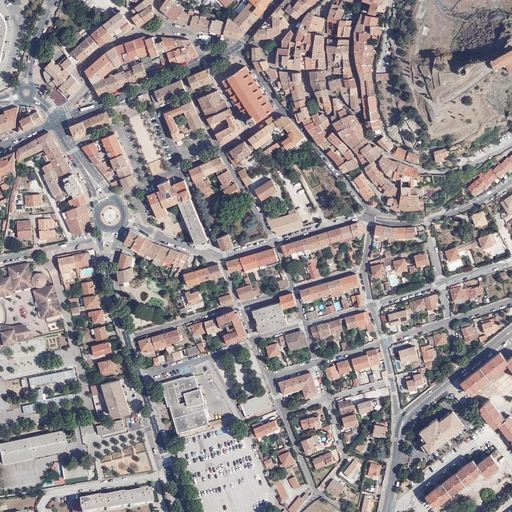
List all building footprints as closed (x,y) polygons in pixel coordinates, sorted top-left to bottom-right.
[(165,0),(160,7),(166,13),(172,4),(173,2),(170,0),(165,0)] [(249,0),(249,1),(250,2),(256,7),(253,10),(256,13),(264,5),(264,3),(266,0),(249,0)] [(271,0),(266,0),(264,3),(264,5),(256,13),(259,16),(272,1),(271,0)] [(286,9),(290,4),(285,0),(284,0),(281,4),(286,9)] [(302,13),(307,8),(297,0),(295,3),(293,6),(302,13)] [(378,9),(379,0),(366,0),(372,2),(369,11),(376,14),(378,9)] [(387,0),(379,0),(378,9),(385,10),(387,0)] [(148,6),(144,1),(133,9),(135,12),(138,10),(140,12),(148,6)] [(243,28),(256,13),(253,10),(256,7),(250,2),(233,20),(243,28)] [(166,13),(176,20),(183,10),(172,4),(166,13)] [(282,15),(286,10),(286,9),(281,4),(276,10),(282,15)] [(296,17),(302,13),(293,6),(290,4),(286,9),(286,10),(292,14),(296,17)] [(339,6),(333,4),(331,8),(329,15),(342,18),(345,11),(338,9),(338,8),(339,6)] [(151,11),(148,6),(140,12),(147,20),(154,14),(151,11)] [(176,20),(191,24),(193,16),(195,10),(186,6),(185,8),(183,10),(176,20)] [(312,21),(313,15),(314,13),(316,10),(312,8),(311,12),(309,11),(305,16),(303,19),(312,21)] [(113,37),(118,34),(124,30),(121,26),(128,20),(119,10),(102,25),(103,25),(113,37)] [(191,24),(198,26),(202,12),(197,10),(195,17),(193,16),(191,24)] [(284,28),(288,24),(287,21),(286,19),(282,15),(276,10),(272,15),(272,17),(280,19),(280,28),(284,28)] [(0,58),(2,59),(4,50),(2,50),(6,28),(8,28),(9,26),(9,21),(8,17),(5,17),(0,11),(0,58)] [(147,20),(140,12),(132,18),(139,26),(142,24),(147,20)] [(198,26),(211,29),(213,19),(214,15),(202,12),(198,26)] [(246,30),(259,16),(256,13),(243,28),(246,30)] [(377,16),(366,14),(365,23),(372,25),(375,25),(377,16)] [(280,32),(280,28),(280,19),(272,17),(272,15),(267,19),(268,22),(273,20),(276,35),(280,32)] [(325,18),(313,15),(312,21),(317,23),(316,29),(323,30),(325,18)] [(236,36),(237,36),(243,28),(233,20),(230,18),(228,18),(227,23),(225,33),(236,36)] [(211,29),(225,33),(227,23),(213,19),(211,29)] [(274,36),(276,35),(273,20),(268,22),(267,19),(266,21),(269,37),(274,36)] [(317,23),(312,21),(303,19),(303,20),(301,19),(296,26),(300,27),(308,30),(312,31),(313,28),(316,29),(317,23)] [(124,30),(125,31),(127,31),(132,26),(128,20),(121,26),(124,30)] [(346,21),(342,20),(341,20),(340,22),(338,35),(343,35),(346,26),(352,26),(353,21),(347,20),(346,21)] [(261,38),(269,37),(266,21),(253,37),(261,38)] [(88,29),(101,46),(113,37),(103,25),(102,25),(97,30),(95,28),(93,25),(88,29)] [(375,25),(372,25),(371,30),(371,32),(380,33),(382,25),(375,25)] [(351,30),(352,26),(346,26),(343,35),(350,36),(351,30)] [(430,28),(424,26),(421,35),(427,37),(430,28)] [(240,37),(246,30),(243,28),(237,36),(240,37)] [(72,51),(81,62),(89,55),(80,44),(78,41),(76,39),(82,34),(80,32),(79,30),(73,35),(75,38),(73,40),(75,43),(78,46),(72,51)] [(283,39),(283,47),(289,49),(290,41),(289,40),(293,33),(291,30),(283,39)] [(303,41),(307,32),(299,30),(298,30),(296,40),(297,40),(303,41)] [(88,32),(86,31),(82,34),(76,39),(78,41),(88,32)] [(365,31),(356,31),(356,39),(364,41),(365,36),(365,31)] [(313,34),(307,32),(303,41),(307,41),(307,46),(311,46),(311,42),(313,34)] [(318,35),(313,34),(311,42),(324,43),(324,35),(318,35)] [(80,44),(89,55),(99,47),(90,35),(80,44)] [(145,36),(134,40),(140,56),(142,61),(143,63),(153,59),(146,39),(145,36)] [(154,36),(146,39),(153,59),(156,68),(157,71),(160,69),(165,67),(161,58),(160,53),(154,36)] [(168,52),(167,50),(164,41),(159,42),(157,36),(154,36),(160,53),(161,58),(165,67),(167,66),(172,64),(169,55),(168,52)] [(164,41),(167,50),(168,52),(182,47),(176,38),(163,37),(164,41)] [(189,39),(176,38),(182,47),(192,43),(189,39)] [(365,51),(364,45),(364,41),(356,39),(356,51),(365,51)] [(134,40),(126,43),(131,59),(134,58),(140,56),(134,40)] [(311,46),(307,46),(307,49),(312,50),(312,51),(324,51),(324,43),(311,42),(311,46)] [(126,43),(116,46),(122,62),(125,61),(131,59),(126,43)] [(192,43),(182,47),(184,54),(187,53),(190,58),(198,55),(192,43)] [(349,53),(349,45),(339,44),(338,46),(328,44),(328,51),(337,52),(349,53)] [(116,46),(107,52),(117,67),(120,72),(124,70),(122,64),(122,62),(116,46)] [(184,54),(182,47),(168,52),(169,55),(172,64),(176,63),(180,61),(186,59),(184,54)] [(255,62),(261,61),(259,47),(253,48),(253,49),(250,49),(251,61),(251,62),(255,62)] [(284,55),(289,56),(289,55),(289,49),(283,47),(279,47),(278,54),(284,55)] [(506,64),(511,71),(511,70),(511,48),(501,55),(493,59),(492,58),(491,59),(492,60),(490,61),(494,68),(495,68),(496,69),(497,69),(496,68),(504,63),(505,64),(506,64)] [(336,59),(337,52),(328,51),(329,64),(335,66),(336,59)] [(366,63),(366,57),(367,51),(365,51),(356,51),(357,61),(366,63)] [(107,52),(86,70),(94,83),(105,78),(104,75),(112,70),(117,67),(107,52)] [(52,61),(45,68),(50,72),(45,77),(52,83),(54,81),(57,84),(60,87),(59,88),(64,93),(68,90),(72,94),(81,84),(70,72),(77,66),(67,56),(57,65),(52,61)] [(156,68),(153,59),(143,63),(148,75),(151,73),(152,73),(151,70),(156,68)] [(350,65),(349,59),(336,59),(335,66),(334,71),(344,72),(344,66),(350,65)] [(125,63),(122,64),(124,70),(129,83),(133,81),(138,79),(133,65),(132,60),(125,63)] [(266,60),(261,61),(264,69),(266,69),(270,67),(266,60)] [(143,63),(142,61),(136,64),(133,65),(138,79),(142,77),(148,75),(143,63)] [(264,69),(261,61),(255,62),(259,71),(264,69)] [(371,71),(372,65),(366,63),(357,61),(359,71),(371,71)] [(223,80),(252,125),(274,110),(245,66),(223,80)] [(105,78),(111,90),(116,88),(121,86),(116,73),(120,72),(117,67),(112,70),(112,72),(109,73),(110,76),(105,78)] [(276,69),(270,67),(266,69),(273,79),(278,74),(277,70),(276,69)] [(45,68),(47,69),(45,72),(44,73),(44,74),(46,79),(48,83),(51,85),(52,84),(54,87),(57,84),(54,81),(52,83),(45,77),(50,72),(45,68)] [(207,69),(196,73),(200,85),(212,80),(207,69)] [(124,70),(120,72),(116,73),(121,86),(129,83),(124,70)] [(289,72),(280,70),(281,76),(282,78),(284,85),(285,88),(290,84),(290,80),(289,72)] [(312,82),(325,80),(324,70),(310,71),(311,82),(312,82)] [(372,77),(371,71),(359,71),(361,79),(372,77)] [(200,85),(196,73),(188,76),(193,88),(200,85)] [(354,76),(353,77),(348,77),(352,88),(357,86),(354,76)] [(375,95),(372,77),(361,79),(363,93),(368,94),(375,95)] [(105,78),(94,83),(101,95),(111,90),(105,78)] [(345,78),(344,78),(342,78),(340,78),(330,81),(331,85),(333,91),(337,88),(336,85),(346,80),(345,78)] [(401,121),(392,78),(388,78),(382,79),(379,79),(376,80),(380,96),(378,97),(379,103),(382,118),(385,131),(399,129),(397,122),(401,121)] [(294,80),(290,80),(290,84),(294,82),(296,87),(302,85),(301,79),(294,80)] [(160,88),(155,91),(160,102),(186,91),(181,80),(179,81),(175,82),(160,88)] [(326,88),(325,80),(312,82),(315,90),(326,88)] [(349,91),(349,89),(346,80),(336,85),(337,88),(337,91),(341,89),(343,93),(349,91)] [(294,82),(290,84),(293,93),(304,91),(302,85),(296,87),(294,82)] [(359,101),(357,86),(352,88),(349,89),(349,91),(353,101),(351,102),(352,106),(352,107),(354,107),(357,111),(361,108),(359,104),(359,101)] [(328,94),(326,88),(315,90),(318,96),(328,94)] [(223,101),(223,100),(218,90),(199,98),(204,109),(223,101)] [(306,98),(304,91),(293,93),(294,99),(295,101),(306,98)] [(349,103),(351,102),(353,101),(349,91),(343,93),(343,94),(349,103)] [(330,100),(328,94),(318,96),(320,105),(323,108),(326,107),(324,102),(330,100)] [(376,109),(375,95),(368,94),(370,109),(376,109)] [(335,111),(343,108),(340,102),(337,97),(333,98),(335,111)] [(307,105),(306,98),(295,101),(293,102),(294,108),(307,105)] [(225,100),(223,100),(223,101),(204,109),(207,117),(229,108),(225,100)] [(192,101),(182,105),(185,111),(187,116),(197,112),(192,101)] [(30,115),(35,124),(43,120),(34,105),(27,105),(28,111),(30,115)] [(164,112),(172,133),(179,130),(173,116),(185,111),(182,105),(164,112)] [(308,107),(307,105),(294,108),(296,113),(308,107)] [(17,107),(4,111),(5,113),(0,115),(0,132),(15,126),(17,107)] [(309,112),(308,107),(296,113),(298,121),(302,119),(310,115),(309,112)] [(230,108),(229,108),(207,117),(213,127),(216,125),(214,122),(227,117),(234,114),(230,108)] [(344,108),(343,108),(335,111),(336,115),(332,115),(333,122),(342,117),(348,115),(344,108)] [(19,116),(19,121),(20,121),(30,115),(28,111),(25,113),(19,116)] [(107,111),(83,121),(88,133),(112,123),(107,111)] [(200,120),(197,112),(187,116),(192,130),(203,125),(200,120)] [(319,113),(312,114),(316,118),(319,123),(321,121),(323,120),(320,115),(319,113)] [(242,127),(234,114),(227,117),(229,120),(229,121),(230,124),(229,127),(216,133),(222,143),(242,131),(242,127)] [(312,114),(310,115),(302,119),(306,124),(316,118),(312,114)] [(20,121),(25,130),(29,128),(35,124),(30,115),(20,121)] [(284,126),(292,121),(288,117),(283,115),(275,120),(272,116),(265,120),(269,125),(272,129),(273,128),(278,125),(281,129),(284,126)] [(328,117),(323,120),(321,121),(325,127),(330,123),(328,117)] [(342,117),(333,122),(343,136),(343,135),(350,131),(345,122),(342,117)] [(358,117),(357,117),(345,122),(350,131),(361,122),(358,117)] [(316,118),(306,124),(309,129),(319,123),(316,118)] [(380,118),(378,118),(372,119),(372,124),(374,131),(376,136),(380,135),(378,129),(377,125),(381,125),(380,118)] [(88,133),(83,121),(71,126),(76,138),(88,133)] [(289,132),(297,127),(292,121),(284,126),(289,132)] [(321,121),(319,123),(309,129),(313,135),(324,128),(325,127),(321,121)] [(363,128),(361,122),(350,131),(343,135),(346,139),(363,128)] [(272,129),(269,125),(264,128),(252,136),(259,145),(272,136),(269,132),(272,129)] [(281,129),(278,125),(273,128),(276,131),(278,130),(280,133),(283,131),(281,129)] [(302,143),(307,140),(297,127),(289,132),(286,135),(287,136),(282,139),(283,140),(282,141),(283,143),(284,144),(280,147),(284,153),(288,151),(289,152),(294,148),(294,149),(297,147),(298,149),(303,146),(302,143)] [(327,133),(324,128),(313,135),(317,141),(325,135),(327,133)] [(367,137),(363,128),(346,139),(353,147),(367,137)] [(179,130),(172,133),(175,140),(185,137),(183,133),(181,134),(179,130)] [(332,131),(328,135),(332,140),(337,144),(343,141),(337,136),(332,131)] [(50,132),(31,142),(36,151),(44,147),(45,150),(44,151),(45,154),(48,152),(58,147),(50,132)] [(102,143),(104,149),(120,143),(116,133),(103,138),(105,142),(102,143)] [(327,137),(325,135),(317,141),(319,143),(327,137)] [(328,135),(327,137),(319,143),(328,153),(333,148),(335,151),(338,149),(330,141),(332,140),(328,135)] [(252,136),(248,139),(255,147),(259,145),(252,136)] [(370,142),(367,137),(353,147),(356,151),(362,147),(370,142)] [(383,139),(381,138),(380,138),(378,139),(379,140),(390,150),(394,145),(391,142),(389,141),(387,139),(383,139)] [(255,149),(247,139),(230,150),(226,153),(235,167),(239,165),(237,161),(255,149)] [(277,148),(283,143),(282,141),(281,139),(266,149),(267,151),(268,152),(276,147),(277,148)] [(83,147),(90,156),(104,149),(102,143),(100,140),(83,147)] [(18,148),(18,166),(21,166),(21,158),(23,157),(34,152),(36,151),(31,142),(18,148)] [(373,147),(370,142),(362,147),(365,152),(373,147)] [(111,159),(124,153),(120,143),(104,149),(90,156),(97,165),(105,161),(111,159)] [(377,145),(373,147),(365,152),(367,154),(370,151),(374,148),(379,152),(381,149),(377,145)] [(394,145),(390,150),(396,154),(398,146),(394,145)] [(398,146),(396,154),(398,155),(406,158),(409,151),(398,146)] [(62,154),(58,147),(48,152),(51,160),(62,154)] [(362,147),(356,151),(361,158),(367,154),(365,152),(362,147)] [(333,148),(328,153),(335,159),(339,165),(346,159),(344,154),(342,153),(340,155),(335,151),(333,148)] [(354,155),(349,148),(344,151),(348,158),(349,159),(354,155)] [(381,154),(379,152),(374,148),(370,151),(376,158),(381,154)] [(444,148),(433,151),(435,161),(442,159),(442,156),(448,154),(444,148)] [(15,172),(15,151),(0,157),(0,182),(3,190),(10,187),(6,176),(15,172)] [(370,151),(367,154),(373,161),(375,160),(376,158),(370,151)] [(419,155),(409,151),(406,158),(420,163),(419,155)] [(111,159),(116,169),(128,164),(126,158),(124,153),(111,159)] [(64,175),(72,171),(62,154),(51,160),(52,161),(42,166),(45,171),(43,172),(44,174),(56,168),(61,176),(64,175)] [(373,161),(367,154),(361,158),(365,166),(373,161)] [(390,167),(393,160),(389,158),(384,155),(381,158),(381,162),(388,174),(390,167)] [(220,156),(210,160),(215,170),(218,175),(228,170),(220,156)] [(511,170),(510,169),(511,167),(511,161),(509,159),(508,158),(501,165),(511,175),(511,174),(511,170)] [(349,161),(347,161),(345,162),(350,169),(360,166),(356,159),(353,159),(349,161)] [(210,160),(200,164),(206,174),(215,170),(210,160)] [(265,173),(272,168),(268,160),(261,165),(265,173)] [(377,164),(375,160),(373,161),(365,166),(367,170),(377,164)] [(399,161),(393,160),(390,167),(397,170),(399,161)] [(97,165),(102,172),(108,170),(107,169),(108,169),(105,161),(97,165)] [(401,162),(399,161),(397,170),(402,173),(407,164),(401,162)] [(345,162),(339,166),(344,172),(350,169),(345,162)] [(118,173),(121,179),(132,173),(130,168),(128,164),(116,169),(109,172),(104,174),(107,178),(118,173)] [(206,174),(200,164),(192,167),(189,168),(194,178),(196,178),(197,179),(195,182),(199,191),(211,184),(212,184),(206,174)] [(380,170),(377,164),(367,170),(371,176),(380,170)] [(418,168),(407,164),(402,173),(401,177),(402,177),(402,180),(410,181),(411,181),(412,176),(414,176),(418,177),(418,178),(423,178),(423,173),(418,173),(418,168)] [(508,179),(511,175),(501,165),(500,164),(493,171),(497,175),(500,178),(504,174),(508,179)] [(10,203),(9,212),(13,212),(14,203),(18,190),(17,190),(20,180),(21,171),(21,166),(18,166),(18,178),(10,199),(10,203)] [(397,170),(390,167),(388,174),(393,177),(397,170)] [(56,200),(70,193),(66,185),(62,178),(61,176),(56,168),(44,174),(56,200)] [(244,168),(238,172),(246,185),(252,181),(244,168)] [(493,179),(497,175),(493,171),(491,169),(484,176),(494,186),(497,183),(493,179)] [(241,192),(228,170),(218,175),(222,180),(223,183),(221,184),(229,199),(241,192)] [(384,175),(380,170),(371,176),(374,182),(384,175)] [(75,197),(84,192),(73,172),(67,175),(69,178),(66,179),(68,183),(73,192),(75,197)] [(370,184),(363,172),(351,181),(359,191),(361,190),(370,184)] [(111,184),(113,187),(117,185),(120,190),(136,183),(135,179),(132,173),(121,179),(111,184)] [(491,190),(494,186),(484,176),(480,173),(478,175),(480,177),(475,182),(481,188),(482,189),(486,185),(491,190)] [(387,180),(384,175),(374,182),(377,185),(379,183),(381,184),(382,184),(383,185),(387,180)] [(190,197),(192,196),(191,195),(184,180),(172,185),(169,179),(158,184),(161,189),(148,195),(158,218),(168,214),(165,207),(178,201),(187,222),(186,223),(190,231),(188,231),(192,238),(194,237),(196,243),(208,238),(190,197)] [(271,179),(255,189),(262,199),(278,189),(271,179)] [(395,185),(387,180),(383,185),(391,191),(395,185)] [(478,191),(481,188),(475,182),(475,181),(469,187),(477,196),(480,193),(478,191)] [(211,184),(199,191),(203,198),(215,192),(211,184)] [(376,193),(370,184),(361,190),(362,192),(360,193),(362,196),(364,195),(368,199),(376,193)] [(400,205),(400,208),(406,209),(424,207),(423,198),(419,198),(418,194),(429,193),(429,184),(415,187),(411,187),(409,187),(409,190),(411,190),(411,193),(412,193),(412,197),(401,197),(400,200),(400,205)] [(391,191),(383,185),(380,189),(388,195),(392,195),(393,192),(396,194),(398,188),(395,185),(391,191)] [(402,191),(401,197),(412,197),(412,193),(411,193),(411,190),(409,190),(409,187),(402,187),(402,191)] [(73,209),(86,202),(84,192),(75,197),(72,198),(72,199),(69,200),(73,209)] [(26,195),(26,206),(41,205),(40,194),(26,195)] [(506,209),(510,206),(511,204),(511,194),(502,201),(506,209)] [(391,206),(399,210),(400,205),(400,200),(395,198),(391,204),(391,206)] [(76,217),(89,214),(86,202),(73,209),(62,213),(65,219),(76,217)] [(482,223),(487,221),(484,212),(473,215),(476,225),(475,226),(476,228),(483,225),(482,223)] [(267,221),(272,229),(276,232),(288,228),(289,230),(303,226),(296,213),(267,221)] [(76,235),(93,232),(89,214),(76,217),(65,219),(70,232),(76,235)] [(51,229),(50,219),(38,219),(40,239),(45,239),(45,237),(54,237),(54,229),(51,229)] [(23,235),(31,234),(30,220),(16,221),(18,238),(23,238),(23,235)] [(357,223),(350,225),(353,236),(360,234),(357,223)] [(350,225),(341,228),(344,238),(353,236),(350,225)] [(385,235),(386,226),(376,225),(375,234),(385,235)] [(417,226),(395,228),(394,237),(408,237),(416,236),(415,228),(419,228),(419,230),(424,229),(424,227),(426,227),(425,225),(417,226)] [(395,228),(386,226),(385,235),(389,236),(394,237),(395,228)] [(341,228),(328,231),(332,242),(344,238),(341,228)] [(131,230),(125,241),(133,246),(139,235),(131,230)] [(328,231),(319,234),(322,245),(332,242),(328,231)] [(223,250),(234,247),(229,233),(218,237),(223,250)] [(307,241),(308,244),(309,247),(310,248),(322,245),(319,234),(306,238),(307,241)] [(490,237),(488,234),(479,237),(483,248),(492,244),(492,243),(496,241),(495,238),(494,238),(493,237),(493,236),(490,237)] [(133,246),(131,249),(138,253),(146,239),(139,235),(133,246)] [(310,250),(310,248),(309,247),(308,244),(307,242),(308,242),(307,241),(306,238),(301,239),(304,249),(305,251),(310,250)] [(146,239),(138,253),(145,257),(147,254),(153,244),(146,239)] [(301,239),(294,242),(297,251),(304,249),(301,239)] [(466,250),(472,248),(470,241),(456,246),(457,247),(448,251),(447,249),(446,250),(451,264),(452,263),(452,262),(455,261),(454,259),(460,257),(458,252),(466,249),(466,250)] [(297,251),(294,242),(282,245),(285,255),(297,251)] [(162,246),(153,244),(147,254),(155,258),(162,246)] [(171,249),(162,246),(155,258),(153,261),(162,266),(166,259),(171,249)] [(274,248),(255,253),(260,269),(266,267),(265,263),(277,260),(274,248)] [(118,268),(118,270),(131,267),(133,256),(123,249),(118,268)] [(181,252),(171,249),(166,259),(175,262),(181,252)] [(82,255),(81,251),(72,253),(75,266),(77,266),(88,264),(87,259),(91,258),(90,253),(82,255)] [(418,266),(429,263),(426,251),(421,252),(422,254),(415,255),(418,266)] [(185,253),(181,252),(175,262),(180,264),(185,253)] [(69,284),(75,283),(74,277),(71,278),(69,268),(72,267),(75,267),(75,266),(72,253),(57,256),(64,285),(69,284)] [(190,255),(185,253),(180,264),(182,265),(181,267),(183,268),(190,255)] [(255,253),(240,258),(245,269),(252,267),(253,269),(253,270),(260,269),(255,253)] [(245,269),(240,258),(220,260),(230,271),(242,268),(242,270),(245,269)] [(405,258),(394,261),(397,272),(403,270),(403,268),(407,267),(405,258)] [(312,279),(318,277),(315,265),(313,260),(310,261),(311,263),(308,264),(312,279)] [(46,285),(44,284),(44,283),(46,281),(46,279),(46,277),(45,275),(44,274),(43,273),(40,272),(37,273),(36,273),(35,274),(34,273),(32,272),(31,272),(29,262),(8,266),(11,277),(6,278),(6,277),(0,278),(0,341),(1,345),(33,338),(32,335),(16,338),(15,329),(1,332),(0,323),(0,295),(13,293),(13,290),(35,285),(36,285),(37,285),(37,286),(38,286),(40,286),(41,285),(41,287),(34,290),(42,318),(62,312),(54,284),(46,286),(46,285)] [(374,275),(385,273),(383,263),(379,264),(376,265),(372,266),(374,275)] [(219,264),(207,267),(211,278),(212,279),(223,275),(219,264)] [(120,282),(133,278),(132,275),(131,267),(118,270),(120,282)] [(207,267),(196,271),(200,281),(211,278),(207,267)] [(200,281),(196,271),(184,274),(189,286),(200,282),(200,281)] [(356,274),(341,278),(344,289),(360,284),(356,274)] [(341,278),(328,282),(331,293),(332,295),(332,296),(334,295),(333,292),(341,290),(342,293),(345,292),(344,289),(341,278)] [(84,296),(95,294),(92,281),(82,283),(84,296)] [(319,285),(322,295),(331,293),(328,282),(319,285)] [(247,285),(237,289),(241,300),(259,294),(258,289),(252,291),(252,288),(250,284),(247,285)] [(313,300),(323,298),(322,295),(319,285),(310,287),(313,298),(313,300)] [(469,299),(466,289),(463,290),(461,285),(457,286),(458,287),(451,289),(454,302),(465,298),(466,300),(469,299)] [(473,287),(466,289),(469,299),(476,296),(475,294),(481,293),(480,288),(479,286),(473,287)] [(313,298),(310,287),(300,290),(303,301),(313,298)] [(190,301),(191,304),(198,302),(197,301),(201,299),(197,288),(192,290),(193,293),(191,293),(190,291),(186,292),(188,299),(186,300),(187,304),(189,303),(188,302),(190,301)] [(234,302),(230,291),(218,295),(222,305),(234,302)] [(293,293),(279,297),(281,301),(283,309),(284,310),(297,306),(293,293)] [(436,294),(425,298),(428,310),(438,308),(436,302),(438,301),(436,294)] [(216,307),(222,305),(218,295),(217,296),(218,299),(214,300),(216,307)] [(97,302),(96,296),(80,299),(81,305),(86,304),(86,309),(98,307),(97,302)] [(412,306),(413,311),(414,310),(426,307),(423,298),(413,301),(414,305),(412,306)] [(283,309),(281,301),(253,309),(256,317),(257,316),(260,315),(261,319),(258,320),(258,322),(260,322),(261,324),(259,324),(258,325),(260,332),(288,324),(286,316),(284,317),(282,309),(283,309)] [(332,304),(325,306),(327,314),(335,312),(332,304)] [(404,304),(385,310),(389,323),(409,317),(404,304)] [(103,321),(101,310),(88,313),(89,317),(92,316),(93,323),(103,321)] [(236,312),(235,310),(224,314),(225,314),(226,320),(229,318),(228,315),(236,312)] [(316,310),(306,312),(309,320),(318,317),(316,310)] [(247,338),(249,338),(238,311),(236,312),(245,334),(244,337),(241,338),(242,340),(247,338)] [(375,330),(367,311),(355,314),(358,326),(366,324),(367,328),(369,333),(375,330)] [(225,314),(217,317),(224,332),(228,343),(241,338),(244,337),(245,334),(236,312),(228,315),(229,318),(226,320),(225,314)] [(349,329),(358,326),(355,314),(345,317),(346,321),(349,329)] [(496,317),(486,320),(487,322),(492,321),(495,331),(500,329),(496,317)] [(215,318),(209,320),(210,322),(206,323),(209,333),(212,332),(213,335),(217,334),(216,331),(218,330),(215,318)] [(311,327),(314,338),(331,333),(328,325),(334,324),(336,331),(342,329),(340,322),(339,319),(311,327)] [(487,322),(486,320),(481,322),(485,334),(495,331),(492,321),(487,322)] [(12,325),(0,323),(1,332),(15,329),(16,338),(32,335),(31,330),(26,325),(22,323),(12,325)] [(188,327),(194,339),(200,337),(199,334),(205,332),(202,323),(188,327)] [(479,337),(476,326),(472,327),(471,325),(462,328),(466,341),(479,337)] [(106,333),(105,326),(91,330),(92,334),(95,334),(97,339),(106,337),(105,333),(106,333)] [(178,329),(162,333),(166,343),(171,342),(177,340),(176,338),(181,337),(180,336),(179,331),(178,329)] [(304,332),(301,330),(284,335),(287,344),(289,350),(308,345),(304,332)] [(219,334),(224,346),(228,344),(228,343),(224,332),(219,334)] [(448,346),(446,336),(445,333),(445,332),(435,335),(436,341),(438,348),(448,346)] [(166,343),(162,333),(153,336),(155,346),(156,349),(166,346),(166,343)] [(284,335),(279,337),(281,346),(287,344),(284,335)] [(155,346),(153,336),(139,340),(142,350),(147,349),(155,346)] [(420,343),(419,339),(405,344),(409,354),(421,350),(419,343),(420,343)] [(112,351),(109,342),(92,346),(93,352),(91,352),(92,355),(94,355),(94,356),(112,351)] [(278,342),(267,345),(270,356),(281,353),(278,342)] [(409,354),(405,344),(394,347),(398,357),(409,354)] [(423,357),(425,362),(434,359),(432,352),(435,351),(434,348),(429,349),(429,347),(427,347),(427,345),(421,347),(422,351),(423,350),(424,356),(423,357)] [(189,356),(196,354),(193,347),(187,348),(189,356)] [(377,348),(367,351),(367,353),(371,365),(381,363),(380,358),(384,357),(382,351),(378,353),(377,348)] [(173,353),(175,360),(181,358),(179,351),(173,353)] [(511,356),(507,360),(501,352),(461,383),(468,393),(471,391),(473,393),(487,382),(486,380),(491,376),(493,378),(507,367),(505,365),(507,364),(511,370),(511,356)] [(367,353),(351,358),(355,371),(371,366),(371,365),(367,353)] [(74,365),(72,356),(61,358),(63,367),(74,365)] [(37,365),(36,358),(22,360),(23,367),(37,365)] [(116,363),(115,358),(99,362),(102,373),(115,370),(114,365),(115,365),(115,363),(116,363)] [(347,360),(337,363),(337,364),(340,373),(351,370),(347,360)] [(334,379),(341,376),(340,373),(337,364),(326,367),(329,377),(333,376),(334,379)] [(427,370),(425,365),(418,368),(419,371),(413,373),(414,376),(416,383),(417,383),(424,381),(422,372),(427,371),(427,370)] [(79,380),(76,367),(9,381),(11,392),(33,388),(33,390),(79,380)] [(311,372),(280,381),(285,392),(304,387),(306,396),(317,393),(311,372)] [(209,424),(209,423),(205,409),(202,400),(204,400),(201,388),(199,388),(195,374),(185,377),(186,379),(179,381),(179,380),(175,381),(175,382),(168,384),(167,384),(163,385),(165,391),(166,391),(178,432),(209,424)] [(418,387),(417,383),(416,383),(414,376),(411,377),(411,374),(406,376),(410,389),(418,387)] [(0,409),(8,408),(3,377),(0,377),(0,409)] [(120,384),(122,383),(121,379),(100,384),(104,399),(107,399),(110,411),(127,409),(120,384)] [(112,416),(131,413),(122,383),(120,384),(127,409),(110,411),(112,416)] [(91,388),(93,395),(99,394),(97,385),(91,386),(91,388)] [(94,418),(98,418),(93,395),(91,388),(88,389),(94,418)] [(250,411),(251,413),(271,405),(266,392),(240,402),(245,413),(250,411)] [(355,410),(351,397),(346,398),(346,401),(339,403),(339,405),(341,410),(342,413),(352,410),(353,411),(355,410)] [(373,408),(370,398),(358,401),(360,412),(373,408)] [(506,419),(490,399),(480,408),(482,411),(480,412),(491,426),(493,425),(495,428),(499,425),(510,439),(511,438),(511,439),(511,440),(511,441),(511,417),(511,416),(506,419)] [(34,404),(0,410),(0,419),(35,413),(34,404)] [(345,427),(354,424),(351,415),(343,417),(345,427)] [(310,423),(311,426),(320,423),(318,416),(314,417),(313,416),(301,420),(303,426),(310,423)] [(214,427),(215,429),(227,425),(225,418),(212,422),(214,427)] [(97,426),(99,433),(102,432),(103,435),(125,429),(122,419),(97,426)] [(352,427),(353,431),(356,430),(359,430),(360,429),(357,419),(354,420),(356,424),(356,426),(352,427)] [(444,420),(430,422),(432,434),(441,432),(441,435),(446,434),(444,420)] [(278,429),(275,421),(270,423),(274,431),(278,429)] [(371,423),(369,432),(369,436),(368,437),(373,437),(373,434),(385,436),(387,426),(386,426),(387,424),(381,422),(381,423),(376,422),(376,424),(371,423)] [(274,431),(270,423),(255,428),(258,437),(274,431)] [(0,443),(0,446),(2,455),(31,449),(33,457),(64,451),(62,445),(68,444),(65,430),(0,443)] [(353,431),(344,433),(346,441),(351,440),(351,442),(353,441),(354,443),(360,436),(359,432),(357,434),(356,430),(353,431)] [(316,434),(302,440),(307,453),(319,448),(318,445),(322,444),(321,442),(320,443),(316,434)] [(412,449),(413,461),(419,460),(419,459),(419,456),(421,456),(424,456),(424,459),(428,458),(427,447),(423,448),(423,447),(412,449)] [(31,449),(2,455),(4,464),(33,457),(31,449)] [(477,464),(473,459),(425,496),(434,507),(437,504),(438,506),(480,474),(479,472),(482,470),(487,477),(500,466),(494,457),(498,454),(495,450),(477,464)] [(285,465),(294,461),(290,451),(280,455),(285,465)] [(332,451),(313,460),(317,468),(337,460),(335,455),(333,455),(332,451)] [(264,461),(267,467),(274,463),(271,458),(264,461)] [(353,479),(358,472),(361,470),(359,468),(362,465),(355,460),(345,472),(353,479)] [(89,475),(87,462),(63,465),(65,479),(89,475)] [(375,471),(374,475),(380,476),(382,465),(371,463),(370,470),(375,471)] [(295,475),(289,478),(294,488),(300,485),(295,475)] [(279,476),(273,479),(276,486),(282,498),(288,494),(279,476)] [(334,479),(328,489),(338,497),(345,488),(334,479)] [(375,494),(381,495),(382,492),(383,486),(377,484),(375,494)] [(149,491),(148,490),(126,494),(102,498),(102,497),(81,500),(81,501),(72,503),(73,511),(81,511),(86,511),(91,511),(130,506),(147,504),(146,502),(153,501),(152,491),(149,491)] [(290,511),(294,511),(305,500),(301,498),(299,496),(288,509),(290,511)] [(371,497),(366,496),(363,511),(372,511),(373,508),(374,508),(375,503),(373,502),(373,500),(370,499),(371,497)]
